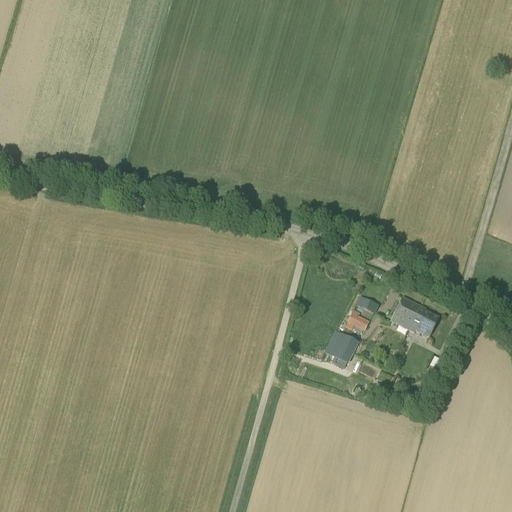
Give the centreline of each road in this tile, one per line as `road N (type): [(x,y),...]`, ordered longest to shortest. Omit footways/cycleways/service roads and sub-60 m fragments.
road 1 (unclassified): [(310,234),(0,180)]
road 2 (unclassified): [(233,511),(310,234)]
road 3 (unclassified): [(511,339),(492,318),(397,268),(310,234)]
road 4 (unknown): [(460,301),(511,117)]
